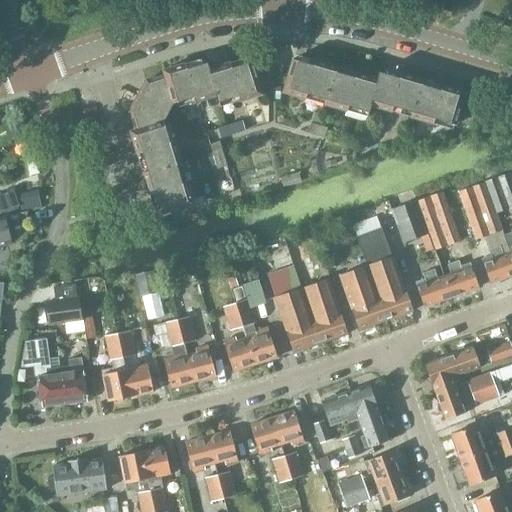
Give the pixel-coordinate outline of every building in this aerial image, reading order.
[(347,111),(348,106),(369,113),(371,106),(391,112),(393,107),(412,113),(411,118),(433,124),(434,119),(455,125),(465,92),(385,69),(384,74),(379,73),(377,79),(299,56),(298,61),(293,60),(283,93),(305,99),(307,94),(326,100),(324,105),(347,111)] [(159,210),(161,215),(194,205),(187,183),(182,184),(176,165),(181,164),(175,141),(170,143),(163,123),(173,104),(194,98),(195,103),(216,97),(218,103),(238,97),(240,102),(262,95),(252,62),(247,64),(245,59),(209,70),(207,63),(202,65),(201,60),(163,71),(164,75),(145,81),(129,112),(134,131),(130,132),(154,211),(159,210)] [(218,129),(221,139),(245,131),(242,122),(218,129)] [(308,133),(325,138),(327,129),(311,124),(308,133)] [(360,138),(358,148),(367,151),(369,141),(360,138)] [(227,167),(219,142),(210,145),(217,170),(227,167)] [(485,182),(496,214),(511,208),(511,178),(511,175),(510,174),(485,182)] [(503,232),(496,214),(485,182),(476,186),(461,191),(459,192),(460,193),(472,228),(476,241),(484,238),(503,232)] [(14,191),(0,195),(0,213),(20,207),(14,191)] [(442,192),(417,202),(428,233),(434,249),(434,251),(460,241),(442,192)] [(428,233),(417,202),(392,210),(391,211),(397,226),(402,242),(419,236),(428,233)] [(5,217),(0,218),(0,246),(12,243),(26,240),(27,222),(29,222),(27,212),(5,217)] [(107,225),(104,212),(90,215),(92,228),(107,225)] [(511,232),(503,236),(510,253),(511,259),(511,232)] [(511,276),(511,259),(510,253),(503,256),(500,246),(489,250),(491,256),(481,260),(490,284),(502,280),(503,282),(505,282),(504,279),(511,276)] [(364,262),(385,321),(412,311),(393,257),(370,265),(369,261),(364,262)] [(450,275),(444,277),(451,298),(464,293),(465,296),(467,295),(466,293),(479,288),(470,264),(460,267),(458,261),(447,265),(450,275)] [(358,331),(385,321),(364,262),(360,264),(361,268),(339,276),(358,331)] [(451,298),(444,277),(437,279),(434,270),(422,274),(424,280),(415,283),(424,308),(436,303),(437,306),(439,305),(438,302),(451,298)] [(151,277),(137,280),(140,295),(149,294),(148,288),(152,287),(151,277)] [(304,283),(300,285),(320,344),(347,334),(328,279),(306,287),(304,283)] [(64,323),(80,321),(75,285),(53,288),(55,302),(46,303),(50,325),(64,323)] [(320,344),(300,285),(295,287),(297,290),(274,298),(293,353),(320,344)] [(235,304),(242,327),(252,324),(255,324),(247,300),(235,304)] [(230,331),(242,327),(235,304),(223,308),(230,331)] [(83,319),(87,340),(97,337),(93,317),(83,319)] [(177,320),(183,344),(195,341),(189,317),(177,320)] [(172,347),(183,344),(177,320),(165,324),(171,348),(172,347)] [(242,327),(246,339),(255,365),(277,358),(267,328),(255,332),(252,324),(242,327)] [(117,334),(123,359),(135,356),(129,332),(117,334)] [(131,397),(124,366),(123,359),(117,334),(105,337),(110,361),(111,361),(113,369),(101,371),(108,402),(131,397)] [(255,365),(246,339),(237,342),(235,338),(223,342),(233,372),(255,365)] [(46,340),(25,342),(21,366),(36,364),(42,407),(51,406),(54,408),(60,407),(62,405),(64,405),(60,374),(50,375),(46,340)] [(511,347),(510,343),(487,351),(488,354),(480,357),(482,361),(478,363),(473,347),(446,357),(453,376),(456,375),(457,377),(480,368),(511,355),(511,347)] [(171,389),(193,383),(186,356),(183,344),(172,347),(174,355),(163,358),(171,389)] [(186,356),(193,383),(215,377),(208,346),(195,350),(196,354),(186,356)] [(446,357),(425,365),(429,379),(427,380),(427,382),(430,381),(435,393),(456,386),(460,399),(471,394),(494,385),(511,378),(511,365),(490,373),(467,382),(460,385),(457,377),(456,375),(453,376),(446,357)] [(76,405),(78,403),(81,402),(86,402),(87,402),(87,400),(87,398),(81,359),(67,360),(69,373),(60,374),(64,405),(67,404),(69,406),(76,405)] [(136,364),(124,366),(131,397),(153,392),(148,365),(137,368),(136,364)] [(369,385),(345,394),(355,421),(358,419),(359,420),(379,413),(369,385)] [(494,385),(471,394),(475,405),(476,405),(499,396),(495,387),(494,385)] [(456,386),(435,393),(440,406),(437,407),(437,409),(440,408),(445,421),(469,412),(465,400),(461,401),(460,399),(456,386)] [(348,423),(355,421),(345,394),(321,402),(330,427),(347,421),(348,423)] [(272,418),(280,445),(292,441),(293,445),(304,441),(294,411),(272,418)] [(389,440),(379,413),(359,420),(362,431),(364,436),(360,437),(365,449),(389,440)] [(270,448),(280,445),(272,418),(250,425),(259,455),(272,452),(270,448)] [(314,424),(321,443),(331,440),(324,421),(314,424)] [(480,439),(476,426),(450,435),(460,461),(485,451),(511,441),(511,429),(511,428),(496,434),(496,433),(480,439)] [(230,431),(207,437),(214,464),(226,461),(227,465),(238,462),(230,431)] [(354,436),(342,440),(346,450),(357,446),(354,436)] [(214,464),(207,437),(185,443),(193,474),(205,470),(204,467),(214,464)] [(511,441),(485,451),(460,461),(469,486),(495,477),(490,464),(505,459),(505,458),(511,455),(511,441)] [(360,455),(357,446),(346,450),(349,459),(360,455)] [(165,447),(142,452),(148,483),(160,481),(160,477),(170,475),(165,447)] [(372,472),(377,483),(402,473),(394,451),(364,462),(369,473),(372,472)] [(150,491),(148,483),(142,452),(119,457),(125,488),(127,493),(134,491),(135,494),(137,494),(150,491)] [(297,452),(285,456),(292,479),(304,476),(297,452)] [(280,483),(292,479),(285,456),(273,459),(280,483)] [(106,490),(102,460),(86,462),(86,460),(68,462),(68,465),(52,467),(54,477),(47,478),(49,491),(55,490),(56,497),(106,490)] [(229,472),(217,475),(223,499),(235,496),(229,472)] [(402,473),(377,483),(381,494),(377,495),(381,507),(410,496),(402,473)] [(211,503),(223,499),(217,475),(205,478),(211,503)] [(342,496),(365,488),(361,476),(337,485),(342,496)] [(369,499),(365,488),(342,496),(346,508),(369,499)] [(166,511),(162,489),(150,491),(153,511),(166,511)] [(141,511),(153,511),(150,491),(137,494),(141,511)] [(501,492),(475,501),(479,511),(511,511),(511,508),(507,510),(501,492)]
